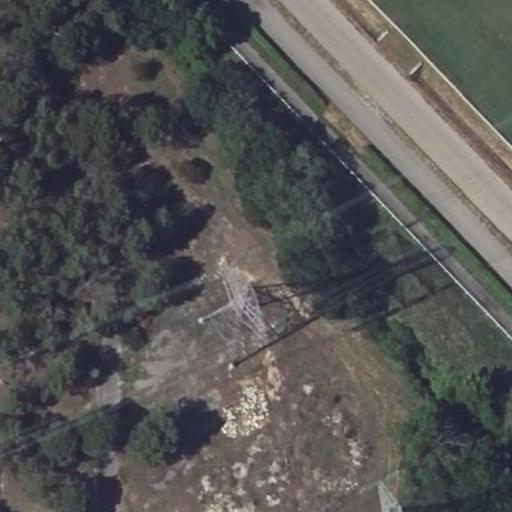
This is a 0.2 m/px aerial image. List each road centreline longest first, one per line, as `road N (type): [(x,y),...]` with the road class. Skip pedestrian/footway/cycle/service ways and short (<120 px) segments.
road 1 (unknown): [(108,511),(107,307),(94,223),(59,114),(0,49)]
road 2 (unknown): [(202,0),(511,323)]
road 3 (unknown): [(511,273),(246,0)]
road 4 (unknown): [(300,0),(511,217)]
